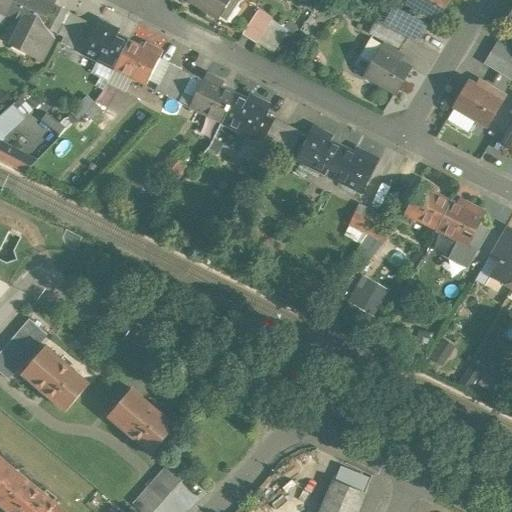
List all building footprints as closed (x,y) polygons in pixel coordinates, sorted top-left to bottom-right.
[(0,0),(0,11),(8,16),(16,0),(0,0)] [(16,0),(8,16),(23,23),(40,32),(40,31),(55,0),(16,0)] [(191,0),(228,24),(243,0),(191,0)] [(403,0),(437,20),(449,0),(403,0)] [(63,8),(52,30),(65,36),(75,15),(63,8)] [(427,26),(395,10),(387,26),(408,37),(418,42),(427,26)] [(271,20),(258,11),(242,35),(255,43),(271,20)] [(86,20),(75,15),(65,36),(76,41),(86,20)] [(387,26),(376,20),(369,32),(402,49),(408,37),(387,26)] [(99,22),(82,54),(114,71),(128,43),(113,35),(115,30),(99,22)] [(40,32),(23,23),(15,40),(42,54),(51,36),(40,31),(40,32)] [(143,51),(128,43),(114,71),(145,86),(162,54),(146,46),(143,51)] [(384,43),(365,74),(395,92),(410,67),(396,58),(400,53),(384,43)] [(511,52),(499,45),(492,55),(511,66),(511,52)] [(511,79),(511,66),(492,55),(487,64),(511,79)] [(168,97),(183,69),(171,63),(157,91),(168,97)] [(168,97),(190,109),(204,80),(183,69),(168,97)] [(223,83),(206,75),(204,80),(190,109),(221,124),(235,95),(220,88),(223,83)] [(484,89),(472,82),(455,109),(484,127),(504,94),(487,84),(484,89)] [(250,103),(235,95),(221,124),(253,139),(269,106),(253,98),(250,103)] [(275,122),(260,150),(273,157),(276,150),(287,128),(275,122)] [(217,133),(207,128),(203,136),(213,140),(217,133)] [(287,128),(276,150),(288,156),(299,134),(287,128)] [(511,128),(503,144),(511,148),(511,128)] [(314,129),(298,161),(330,177),(344,150),(328,142),(330,137),(314,129)] [(224,137),(217,133),(213,140),(221,144),(224,137)] [(0,159),(27,173),(33,161),(0,144),(0,159)] [(358,157),(344,150),(330,177),(361,193),(377,161),(361,152),(358,157)] [(176,181),(187,168),(171,155),(160,168),(176,181)] [(438,190),(421,181),(404,213),(437,230),(450,202),(435,195),(438,190)] [(467,204),(464,210),(450,202),(437,230),(458,240),(468,246),(478,225),(484,213),(467,204)] [(374,221),(356,212),(349,226),(366,235),(374,221)] [(390,229),(374,221),(366,235),(384,243),(390,229)] [(468,246),(458,240),(448,259),(467,268),(489,231),(478,225),(468,246)] [(511,234),(504,230),(489,256),(500,262),(511,241),(511,234)] [(511,241),(500,262),(492,275),(511,286),(511,241)] [(376,316),(392,290),(366,274),(350,299),(376,316)] [(29,319),(0,352),(0,373),(8,380),(47,335),(29,319)] [(89,384),(45,347),(22,374),(65,411),(89,384)] [(175,426),(131,389),(108,417),(152,454),(175,426)] [(0,491),(16,472),(0,458),(0,491)] [(170,461),(132,504),(141,511),(153,511),(186,476),(170,461)] [(65,511),(16,472),(0,491),(0,504),(9,511),(65,511)] [(334,481),(320,511),(356,511),(364,494),(334,481)]
